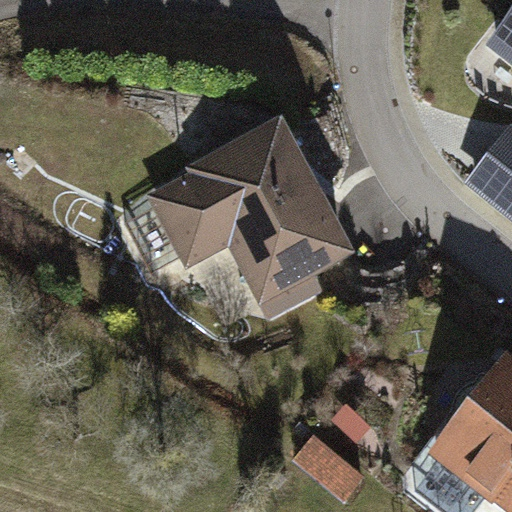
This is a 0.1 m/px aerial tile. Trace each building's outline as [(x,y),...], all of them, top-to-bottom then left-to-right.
[(511,17),(493,43),(511,57),(511,17)] [(198,177),(151,200),(185,269),(238,243),(266,299),(349,258),(279,117),(190,161),(198,177)] [(511,137),(478,186),(511,210),(511,137)] [(511,511),(511,378),(499,368),(427,454),(496,511),(511,511)] [(355,506),(375,480),(321,441),(302,467),(355,506)]
